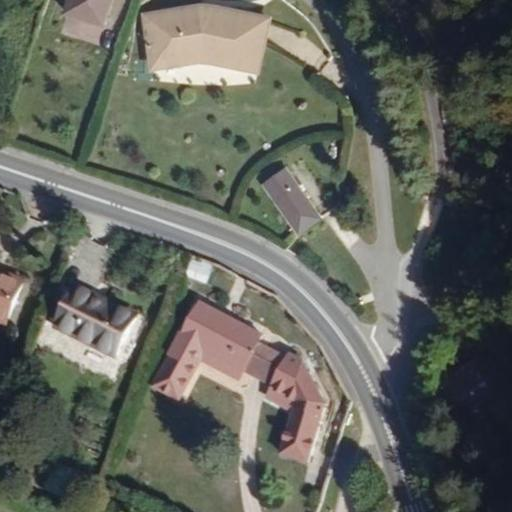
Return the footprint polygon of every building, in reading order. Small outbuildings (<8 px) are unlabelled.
[(104,24),(112,0),(69,0),(66,12),(104,24)] [(247,68),(261,23),(210,8),(196,6),(142,12),(147,59),(192,54),(205,55),(247,68)] [(324,218),(283,159),(260,177),(300,233),(324,218)] [(0,321),(5,324),(25,283),(0,273),(0,321)] [(116,361),(136,317),(75,290),(55,328),(116,361)] [(260,350),(267,338),(200,303),(154,391),(181,405),(202,365),(208,354),(247,375),(260,350)] [(275,389),(288,366),(260,350),(247,375),(275,389)] [(247,375),(208,354),(202,365),(242,386),(247,375)] [(501,390),(479,357),(454,375),(476,407),(501,390)] [(328,411),(305,365),(294,360),(291,367),(278,391),(275,394),(300,407),(297,417),(283,461),(310,469),(328,411)] [(278,391),(291,367),(288,366),(275,389),(278,391)] [(476,407),(454,375),(448,380),(470,412),(476,407)] [(300,407),(275,394),(271,404),(297,417),(300,407)] [(45,492),(72,500),(80,471),(53,463),(45,492)]
